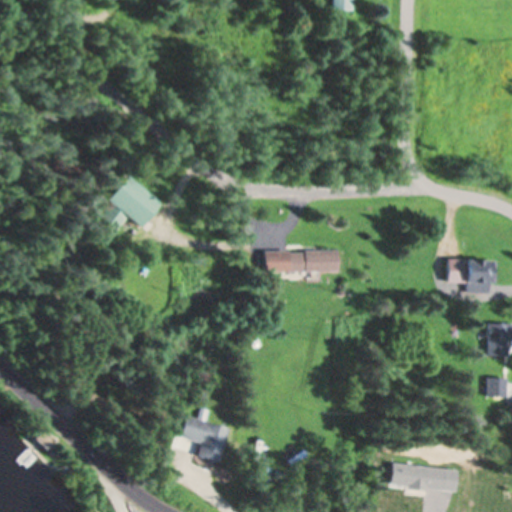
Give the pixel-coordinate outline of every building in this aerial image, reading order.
[(329,0),(330,9),(350,9),(350,0),(329,0)] [(155,198),(142,214),(135,222),(123,212),(111,226),(96,213),(107,199),(102,194),(122,170),(155,198)] [(138,243),(128,249),(125,245),(135,239),(138,243)] [(282,247),(284,247),(285,247),(285,249),(301,249),(301,247),(303,247),(334,246),(334,248),(334,267),(319,268),(317,268),(303,268),(271,268),(261,268),(260,249),(260,247),(282,247)] [(493,257),(492,279),(487,278),(486,290),(463,289),(464,280),(444,279),(446,255),(493,257)] [(503,345),(503,352),(484,352),(484,320),(511,321),(511,337),(504,337),(503,345)] [(255,344),(247,344),(247,336),(254,336),(255,344)] [(503,376),(503,394),(484,393),(484,375),(503,376)] [(192,452),(192,451),(195,441),(174,434),(181,413),(223,426),(213,459),(192,452)] [(53,436),(45,445),(42,443),(35,436),(33,434),(41,425),(53,436)] [(451,488),(424,485),(424,488),(422,488),(403,486),(403,482),(386,480),(385,480),(388,459),(453,467),(451,488)]
